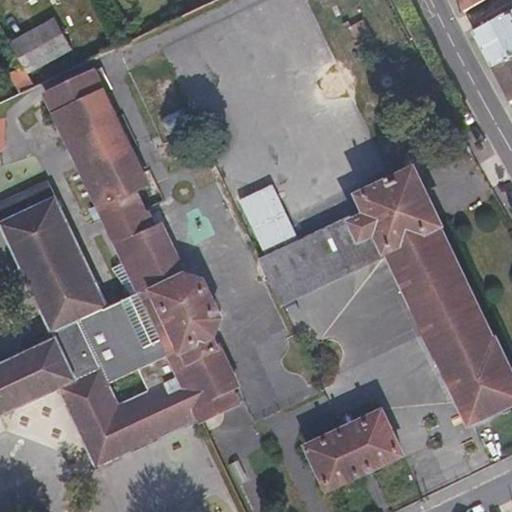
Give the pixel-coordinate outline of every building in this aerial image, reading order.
[(484,0),(459,0),(465,11),(484,0)] [(511,56),(511,9),(474,30),(494,67),(511,56)] [(55,16),(10,42),(23,66),(34,84),(36,87),(43,84),(82,65),(55,16)] [(511,101),(511,56),(494,67),(511,101)] [(24,90),(34,84),(23,66),(12,72),(24,90)] [(234,389),(239,386),(219,345),(216,346),(212,336),(215,334),(221,317),(205,282),(185,275),(182,276),(178,267),(181,265),(162,224),(156,226),(150,212),(147,213),(136,191),(136,190),(107,202),(99,187),(105,184),(73,117),(61,123),(181,377),(121,405),(80,319),(107,306),(48,179),(0,202),(0,218),(56,339),(15,358),(0,365),(0,414),(60,386),(98,467),(239,400),(234,389)] [(370,210),(263,261),(283,303),(391,251),(474,424),(511,406),(511,368),(498,337),(495,339),(441,228),(444,226),(418,172),(364,197),(370,210)] [(276,182),(244,198),(269,253),(302,237),(276,182)] [(383,411),(309,446),(330,490),(404,455),(383,411)]
